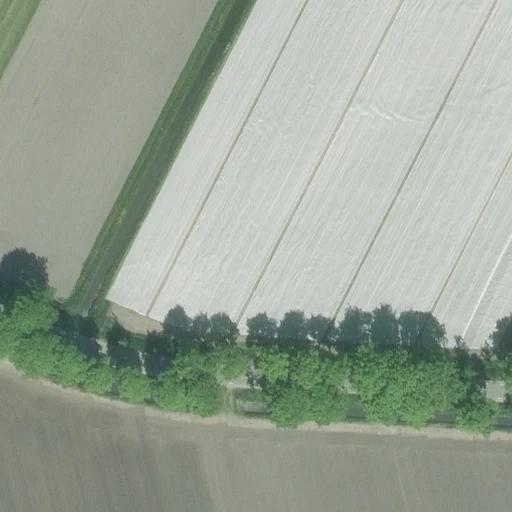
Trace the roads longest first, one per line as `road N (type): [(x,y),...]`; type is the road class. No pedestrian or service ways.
road 1 (unclassified): [(0,313),(90,351),(152,365),(511,392)]
road 2 (track): [(267,0),(90,351)]
